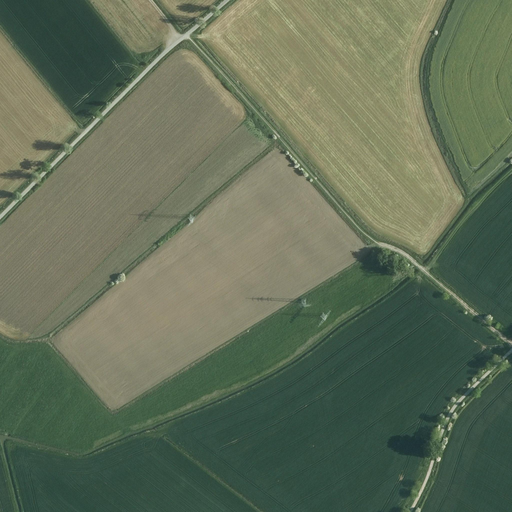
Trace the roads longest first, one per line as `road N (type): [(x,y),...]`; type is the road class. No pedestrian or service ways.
road 1 (track): [(511,344),(411,259),(373,240),(181,36)]
road 2 (unclassified): [(0,215),(223,0)]
road 3 (residential): [(408,511),(452,410),(511,350)]
